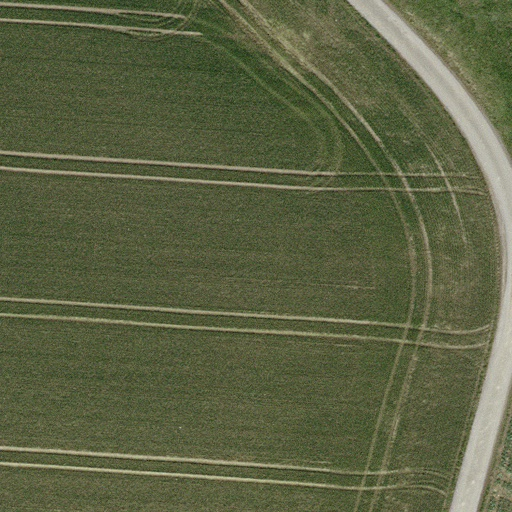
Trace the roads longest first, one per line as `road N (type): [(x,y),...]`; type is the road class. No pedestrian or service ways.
road 1 (unclassified): [(361,0),(454,90),(503,164),(511,204)]
road 2 (unclassified): [(511,310),(463,511)]
